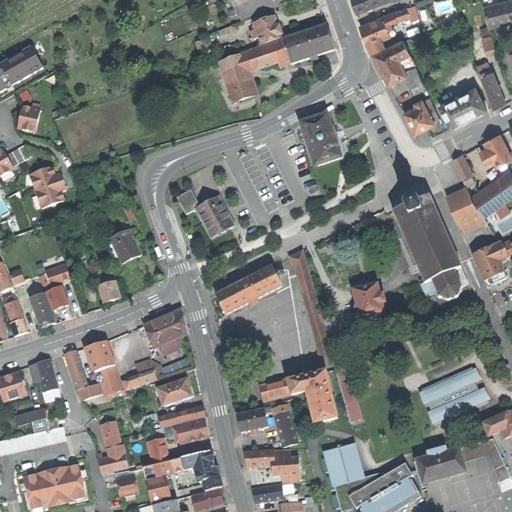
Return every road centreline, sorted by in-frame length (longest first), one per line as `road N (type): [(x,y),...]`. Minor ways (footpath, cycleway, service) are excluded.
road 1 (secondary): [(357,64),(351,77),(270,128),(163,170),(155,200),(186,287)]
road 2 (tertiary): [(186,287),(244,511)]
road 3 (residential): [(357,64),(418,163),(511,115)]
road 4 (secondary): [(186,287),(0,358)]
